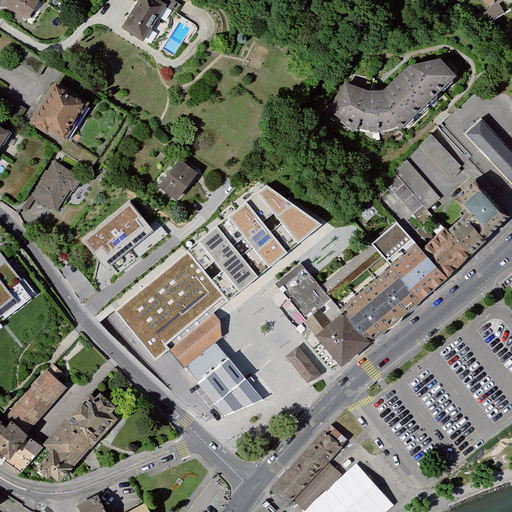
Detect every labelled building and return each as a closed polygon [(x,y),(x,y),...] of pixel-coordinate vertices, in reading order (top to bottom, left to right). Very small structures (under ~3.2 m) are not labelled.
[(41,0),(40,0),(9,0),(6,7),(29,21),(41,0)] [(161,0),(140,0),(122,27),(145,42),(169,5),(161,0)] [(502,5),(485,16),(490,25),(507,14),(502,5)] [(346,82),(328,109),(357,132),(359,128),(380,130),(399,126),(402,130),(457,76),(441,58),(409,65),(383,89),(370,90),(346,82)] [(91,104),(56,82),(29,124),(48,136),(50,133),(66,143),(91,104)] [(511,150),(483,119),(466,134),(511,183),(511,150)] [(0,149),(10,134),(0,127),(0,149)] [(458,160),(434,134),(411,154),(415,158),(426,149),(440,165),(442,163),(447,169),(458,160)] [(180,160),(159,189),(180,204),(200,175),(180,160)] [(386,182),(416,210),(423,203),(429,209),(443,194),(407,160),(386,182)] [(84,180),(56,162),(34,198),(58,213),(72,192),(75,194),(84,180)] [(489,238),(511,218),(477,180),(455,200),(468,214),(489,238)] [(266,184),(259,192),(298,243),(322,224),(266,184)] [(129,199),(80,240),(105,271),(155,231),(129,199)] [(287,251),(246,201),(228,216),(269,266),(287,251)] [(489,238),(468,214),(448,231),(472,257),(473,257),(492,240),(489,238)] [(217,224),(198,239),(240,291),(259,275),(217,224)] [(422,303),(449,280),(422,251),(398,224),(373,246),(392,268),(422,303)] [(449,280),(472,257),(448,231),(445,228),(422,251),(449,280)] [(225,300),(187,251),(115,308),(153,356),(225,300)] [(8,258),(0,264),(0,324),(34,297),(21,280),(24,278),(8,258)] [(245,309),(270,339),(299,315),(306,322),(332,301),(301,264),(245,309)] [(370,347),(422,303),(392,268),(340,311),(370,346),(370,347)] [(341,367),(370,346),(340,311),(332,301),(306,322),(304,323),(341,367)] [(171,349),(186,369),(187,368),(217,344),(224,338),(222,322),(215,314),(171,349)] [(199,383),(228,358),(217,344),(187,368),(199,383)] [(320,373),(298,346),(285,357),(308,383),(320,377),(320,373)] [(171,349),(146,368),(165,387),(186,369),(171,349)] [(228,358),(199,383),(225,415),(264,401),(228,358)] [(13,423),(28,436),(70,389),(49,371),(3,422),(4,423),(3,425),(9,430),(13,423)] [(53,453),(38,469),(51,480),(54,477),(60,483),(121,422),(114,415),(120,409),(103,393),(97,399),(93,395),(44,445),(53,453)] [(3,425),(0,428),(0,455),(1,454),(12,463),(30,438),(28,436),(13,423),(9,430),(3,425)] [(331,424),(269,489),(288,507),(294,501),(304,510),(305,511),(311,504),(325,490),(326,491),(327,491),(335,483),(343,475),(327,460),(347,439),(331,424)] [(386,511),(394,505),(357,463),(335,483),(327,491),(326,491),(325,490),(311,504),(305,511),(304,510),(302,511),(386,511)] [(106,511),(98,495),(76,506),(80,511),(106,511)] [(151,511),(146,503),(128,511),(151,511)]
